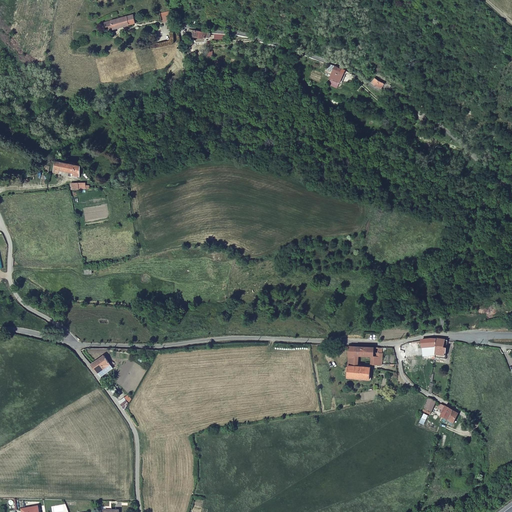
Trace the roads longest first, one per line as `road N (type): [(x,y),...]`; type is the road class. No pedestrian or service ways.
road 1 (unclassified): [(511,336),(74,344)]
road 2 (unclassified): [(511,190),(423,110),(339,64),(251,35),(175,27)]
road 3 (track): [(330,341),(296,305),(238,302),(243,276),(327,231),(314,182),(252,161)]
road 4 (unclassified): [(140,511),(135,430),(74,344)]
road 5 (unclassified): [(74,344),(15,293),(0,217)]
